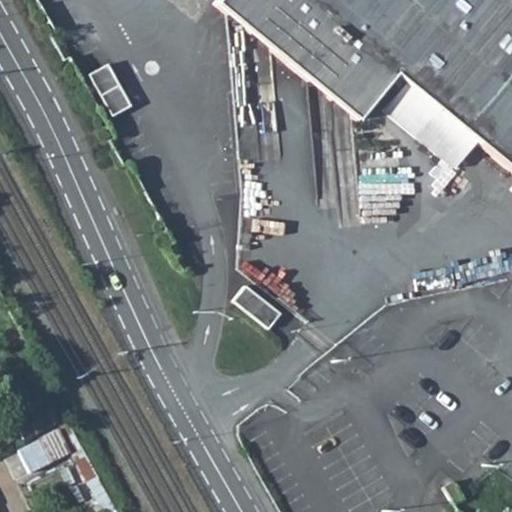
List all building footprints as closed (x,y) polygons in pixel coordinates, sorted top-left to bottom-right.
[(511,0),(216,0),(212,5),(227,18),(354,122),(392,76),(511,175),(511,0)] [(85,76),(109,117),(127,107),(103,65),(85,76)] [(403,85),(381,112),(451,170),(473,143),(403,85)] [(229,302),(265,330),(277,314),(242,287),(229,302)] [(12,344),(22,339),(16,326),(5,331),(12,344)] [(48,386),(31,356),(27,348),(16,354),(36,393),(48,386)] [(22,441),(35,434),(28,420),(15,427),(22,441)] [(73,461),(82,456),(67,427),(5,458),(17,481),(69,454),(73,461)] [(100,511),(102,511),(111,507),(82,456),(73,461),(99,511),(100,511)] [(440,487),(450,504),(460,499),(450,481),(440,487)]
